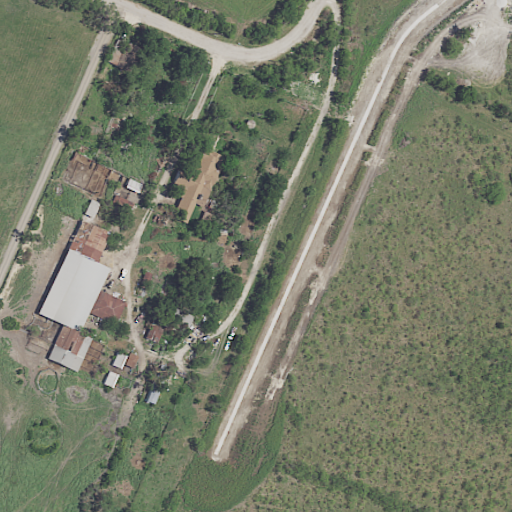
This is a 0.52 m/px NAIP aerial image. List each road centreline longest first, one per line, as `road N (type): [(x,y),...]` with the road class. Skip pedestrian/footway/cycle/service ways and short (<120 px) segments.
road 1 (track): [(205,335),(237,315),(321,111),(337,46),(329,0)]
road 2 (residential): [(104,0),(252,59),(291,44),(323,0)]
